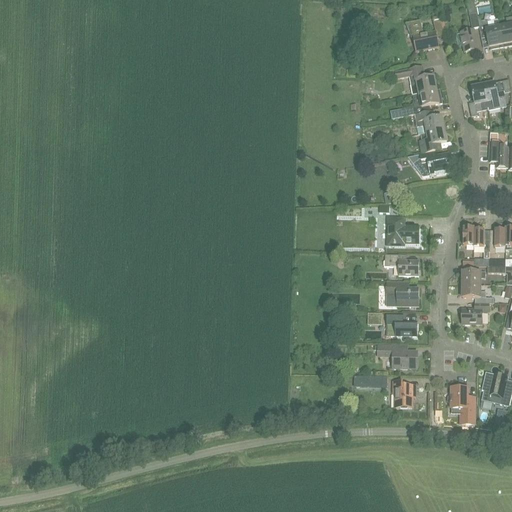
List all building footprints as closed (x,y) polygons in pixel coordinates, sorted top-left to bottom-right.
[(474,1),(467,3),(472,30),(479,28),(477,18),(474,1)] [(490,52),(503,49),(499,29),(489,31),(487,23),(486,22),(482,22),(478,18),(477,18),(479,28),(481,40),(487,39),(489,49),(490,52)] [(511,47),(511,18),(505,20),(507,27),(499,29),(503,49),(511,47)] [(435,34),(423,36),(420,22),(411,24),(414,38),(413,38),(416,54),(439,49),(437,40),(444,38),(441,21),(433,22),(435,34)] [(464,54),(478,51),(474,32),(460,35),(464,54)] [(414,77),(415,82),(412,83),(410,85),(413,97),(419,96),(437,92),(434,79),(424,80),(422,70),(395,75),(397,81),(414,77)] [(494,110),(506,108),(503,94),(497,96),(495,85),(483,87),(488,111),(488,112),(489,112),(488,110),(494,109),(494,110)] [(482,112),(482,111),(487,110),(488,113),(488,112),(488,111),(483,87),(472,89),(475,104),(469,106),(471,119),(478,118),(477,114),(482,112)] [(413,106),(414,109),(402,111),(404,118),(415,116),(415,117),(428,114),(427,108),(439,106),(439,105),(441,105),(439,92),(437,92),(419,96),(420,104),(413,106)] [(420,136),(444,131),(442,118),(430,121),(429,114),(428,114),(415,117),(414,117),(418,137),(420,136)] [(421,142),(419,143),(422,156),(434,154),(443,152),(441,145),(447,144),(444,131),(420,136),(421,142)] [(496,170),(507,170),(508,170),(508,152),(509,152),(509,150),(501,150),(501,145),(498,145),(498,136),(490,135),(489,164),(496,164),(496,170)] [(422,179),(452,173),(449,157),(435,159),(434,154),(422,156),(420,157),(421,164),(415,169),(422,179)] [(403,245),(419,245),(419,229),(403,229),(403,222),(389,222),(389,247),(391,247),(391,249),(395,249),(395,247),(403,247),(403,245)] [(474,247),(474,232),(474,230),(463,230),(463,247),(474,247)] [(474,232),(474,247),(474,249),(484,249),(484,254),(484,260),(490,260),(490,254),(490,242),(485,242),(484,232),(474,232)] [(505,248),(505,232),(495,232),(495,242),(490,242),(490,254),(495,254),(495,249),(505,249),(505,248)] [(419,278),(419,263),(397,263),(397,256),(385,256),(385,269),(399,269),(399,277),(419,278)] [(462,274),(462,287),(480,287),(481,281),(486,281),(486,274),(462,274)] [(388,296),(388,308),(398,308),(418,308),(419,291),(410,291),(410,284),(407,284),(388,284),(388,296)] [(480,294),(480,287),(462,287),(462,300),(475,300),(475,305),(487,306),(489,306),(494,306),(494,300),(486,299),(486,294),(480,294)] [(483,288),(484,292),(488,292),(488,298),(494,298),(494,288),(483,288)] [(489,306),(487,306),(475,305),(475,311),(463,311),(462,326),(482,327),(482,314),(489,314),(489,306)] [(388,316),(388,338),(417,339),(418,324),(417,324),(416,324),(405,324),(405,317),(403,317),(388,316)] [(417,370),(417,354),(396,354),(396,348),(379,348),(379,358),(394,358),(394,370),(417,370)] [(484,393),(482,402),(509,408),(511,395),(511,389),(506,388),(508,380),(494,377),(494,378),(485,376),(482,392),(484,393)] [(373,377),(373,389),(387,389),(387,378),(373,377)] [(415,396),(415,388),(403,388),(403,384),(394,384),(394,395),(396,396),(396,410),(413,410),(413,396),(415,396)] [(475,426),(475,417),(475,404),(468,404),(468,390),(451,390),(451,398),(449,398),(448,399),(448,404),(449,405),(451,405),(451,410),(461,410),(460,426),(475,426)] [(503,434),(508,414),(499,412),(495,432),(503,434)]
